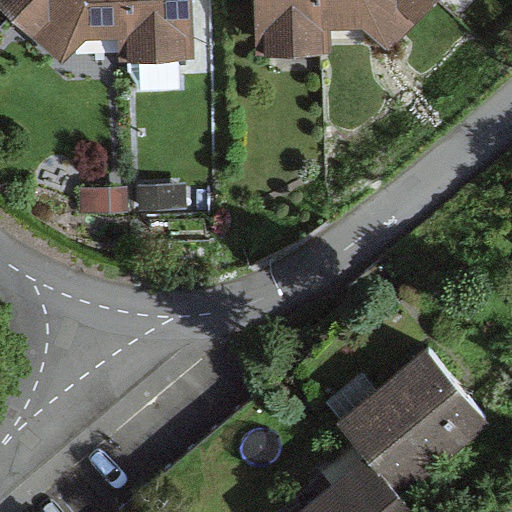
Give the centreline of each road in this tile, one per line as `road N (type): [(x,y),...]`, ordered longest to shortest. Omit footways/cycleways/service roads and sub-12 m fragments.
road 1 (residential): [(84,303),(188,316),(254,301),(336,259),(511,113)]
road 2 (residential): [(84,303),(46,389),(0,449)]
